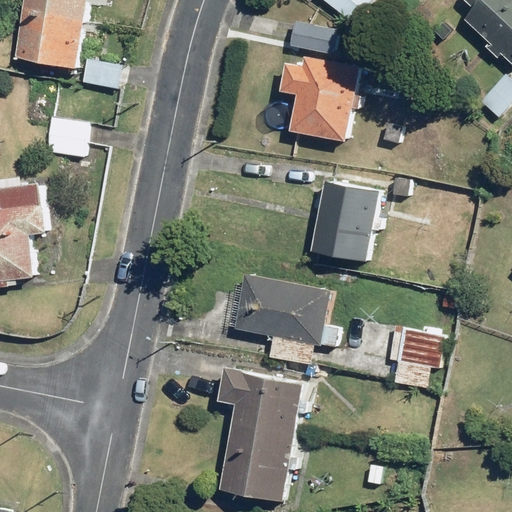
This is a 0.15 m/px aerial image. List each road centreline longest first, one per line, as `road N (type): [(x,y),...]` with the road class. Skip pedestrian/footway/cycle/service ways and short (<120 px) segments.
road 1 (residential): [(118,409),(184,68),(205,0)]
road 2 (residential): [(0,385),(118,409)]
